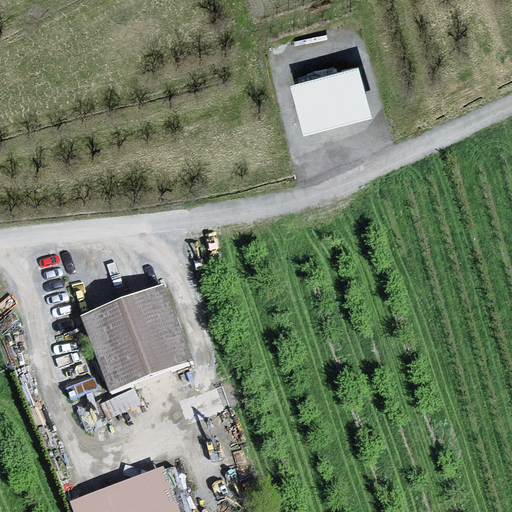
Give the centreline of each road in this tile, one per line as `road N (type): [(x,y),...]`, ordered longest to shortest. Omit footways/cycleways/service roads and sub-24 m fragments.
road 1 (track): [(138,231),(182,297),(209,376),(164,404),(172,434),(89,459),(52,408),(3,245)]
road 2 (track): [(511,108),(343,189),(275,210),(0,246)]
